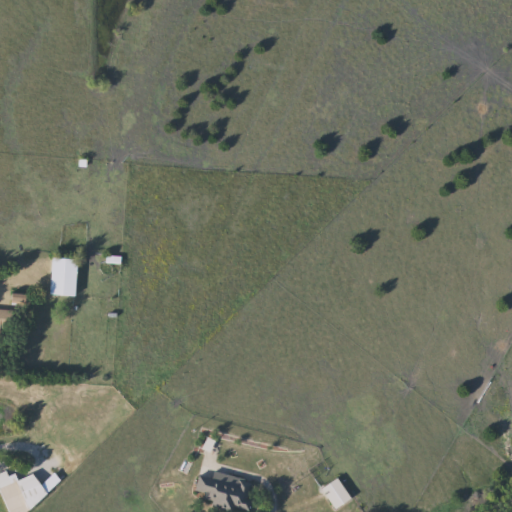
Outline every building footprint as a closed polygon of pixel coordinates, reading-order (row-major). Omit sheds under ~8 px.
[(79,296),(53,295),(55,258),(81,259),(79,296)] [(0,335),(7,336),(8,310),(0,310),(0,335)] [(247,511),(243,511),(193,498),(199,475),(210,479),(212,470),(255,483),(247,511)] [(35,472),(51,498),(28,511),(12,511),(0,492),(0,476),(6,472),(14,485),(35,472)] [(323,489),(339,478),(353,499),(337,510),(323,489)]
